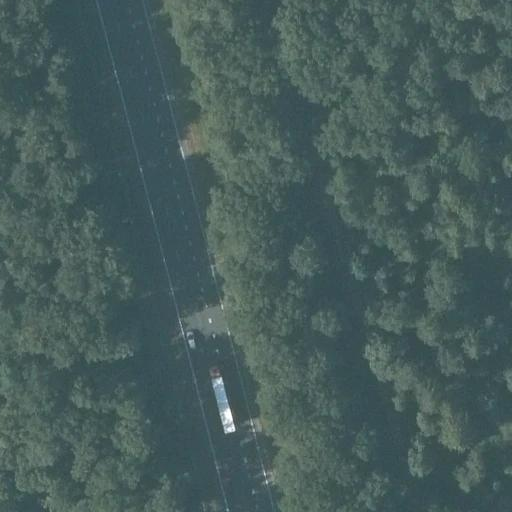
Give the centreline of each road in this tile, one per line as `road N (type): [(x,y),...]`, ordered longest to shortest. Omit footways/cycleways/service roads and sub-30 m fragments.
road 1 (track): [(419,511),(268,0)]
road 2 (motorway): [(241,511),(110,0)]
